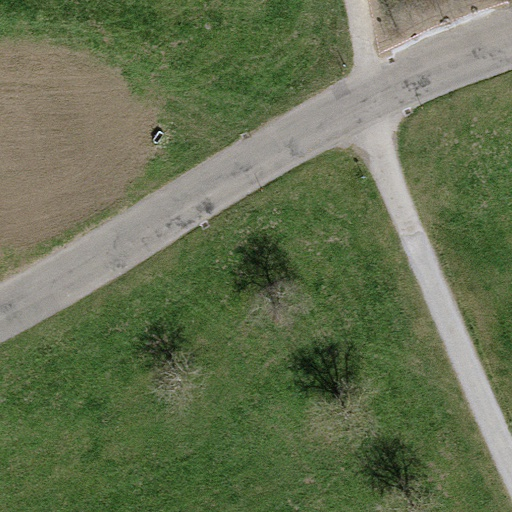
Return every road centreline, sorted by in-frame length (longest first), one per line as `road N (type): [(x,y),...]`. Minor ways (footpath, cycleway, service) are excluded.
road 1 (unclassified): [(511,40),(365,100),(0,311)]
road 2 (track): [(365,100),(384,172),(511,461)]
